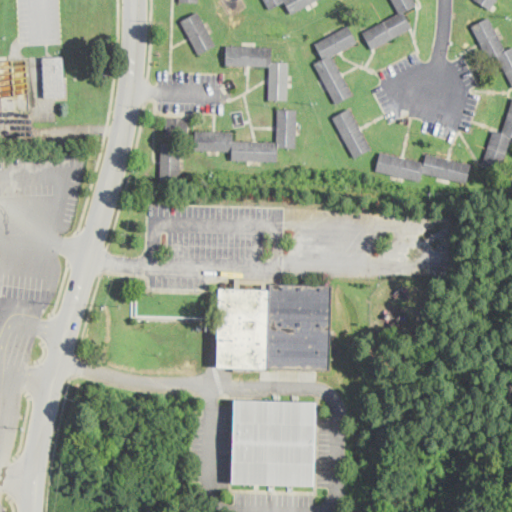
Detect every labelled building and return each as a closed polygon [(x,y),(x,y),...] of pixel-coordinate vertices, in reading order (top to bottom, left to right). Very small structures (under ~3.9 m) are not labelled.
[(318,0),(292,14),(285,1),(270,10),(264,0),(318,0)] [(374,48),(372,49),(363,33),(399,13),(392,0),(413,0),(416,5),(403,12),(411,28),(374,48)] [(511,0),(497,0),(491,9),(477,0),(511,0)] [(217,44),(200,54),(181,21),(198,12),(217,44)] [(500,40),(505,51),(511,47),(511,83),(497,56),(490,59),(472,27),(489,19),(500,40)] [(353,94),(337,104),(315,64),(323,59),(315,44),(348,25),(357,40),(331,55),(353,94)] [(288,87),(288,99),(269,99),(269,67),(226,66),(227,45),(272,46),(271,62),(289,62),(288,87)] [(56,97),(45,97),(43,58),(63,57),(65,97),(56,97)] [(511,140),(502,172),(483,166),(494,130),(503,133),(511,100),(511,140)] [(371,149),(354,158),(333,118),(350,108),(371,149)] [(296,134),(296,147),(277,147),(277,160),(231,159),(231,151),(195,151),(196,131),(233,131),(233,141),(278,142),(278,110),(297,110),(296,134)] [(187,135),(187,136),(166,135),(167,117),(188,117),(187,135)] [(180,170),(179,181),(161,181),(161,144),(180,144),(180,170)] [(404,157),(424,162),(426,154),(471,165),(466,184),(423,173),(421,182),(390,175),(376,171),(381,152),(404,157)] [(271,279),(271,284),(271,290),(262,290),(262,284),(240,284),(240,289),(235,289),(235,278),(271,279)] [(332,286),(330,347),(341,347),(341,357),(330,356),(329,370),(217,367),(220,289),(235,289),(240,289),(262,290),(271,290),(271,284),(332,286)] [(316,401),(314,485),(231,483),(234,399),(316,401)]
